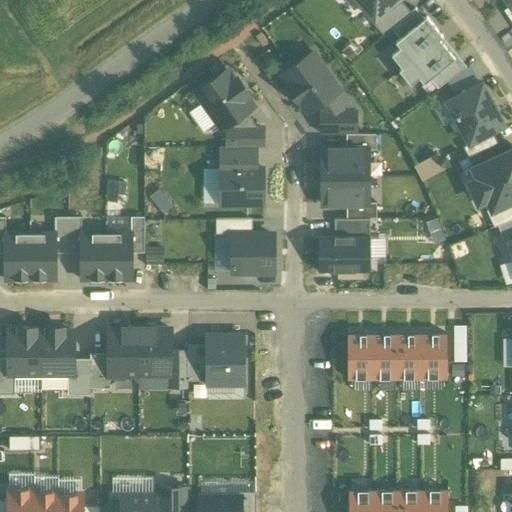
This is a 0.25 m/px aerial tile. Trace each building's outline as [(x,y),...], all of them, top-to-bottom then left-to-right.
[(356,0),(373,18),(374,19),(395,0),(356,0)] [(400,0),(395,0),(374,19),(373,18),(370,21),(384,36),(392,29),(411,11),(400,0)] [(424,18),(415,8),(411,11),(392,29),(399,38),(424,18)] [(442,36),(426,16),(424,18),(399,38),(395,41),(400,47),(391,54),(402,67),(439,39),(442,36)] [(454,57),(439,39),(402,67),(399,70),(411,84),(419,77),(423,83),(429,78),(454,57)] [(300,99),(308,111),(318,104),(331,95),(339,89),(313,52),(282,74),(291,86),(288,88),(297,101),(300,99)] [(446,81),(463,69),(454,57),(429,78),(437,88),(446,81)] [(477,85),(468,65),(463,69),(446,81),(453,93),(460,89),(462,93),(477,85)] [(227,70),(197,92),(222,127),(225,125),(246,111),(252,106),(245,96),(249,94),(237,78),(234,80),(227,70)] [(504,125),(482,82),(477,85),(462,93),(434,107),(443,125),(456,119),(469,143),(492,131),(504,125)] [(331,95),(318,104),(323,110),(323,111),(342,111),(331,95)] [(263,128),(257,128),(246,111),(225,125),(227,128),(227,146),(256,146),(263,146),(263,128)] [(356,134),(355,111),(342,111),(323,111),(321,111),(322,134),(346,134),(356,134)] [(492,131),(469,143),(463,146),(468,157),(497,142),(492,131)] [(256,168),(256,167),(256,146),(227,146),(220,146),(220,168),(256,168)] [(321,148),(322,176),(368,176),(368,149),(368,148),(346,148),(321,148)] [(492,207),(492,209),(511,199),(511,150),(473,168),(479,179),(471,183),(479,201),(487,197),(492,207)] [(221,203),(263,203),(263,167),(256,167),(256,168),(220,168),(221,203)] [(368,176),(322,176),(322,203),(346,203),(368,203),(368,202),(368,176)] [(494,227),(497,226),(511,219),(511,199),(492,209),(492,207),(486,210),(494,227)] [(68,216),(56,216),(56,234),(56,252),(68,252),(68,216)] [(81,216),(68,216),(68,252),(82,252),(81,233),(81,216)] [(130,216),(130,232),(130,252),(144,252),(144,216),(130,216)] [(216,233),(232,233),(252,233),(252,218),(216,218),(216,233)] [(509,241),(511,239),(511,219),(497,226),(505,244),(509,242),(509,241)] [(106,277),(130,277),(130,252),(130,232),(106,233),(106,277)] [(82,277),(106,277),(106,233),(81,233),(82,252),(82,277)] [(232,272),(232,233),(216,233),(214,233),(215,272),(232,272)] [(232,272),(270,272),(269,259),(274,258),(274,246),(270,246),(270,233),(252,233),(232,233),(232,272)] [(6,277),(31,276),(30,234),(5,234),(5,252),(6,277)] [(31,276),(56,276),(56,252),(56,234),(30,234),(31,276)] [(334,235),(318,236),(318,271),(370,271),(370,235),(334,235)] [(506,284),(511,282),(511,260),(499,265),(506,284)] [(41,373),(41,331),(35,331),(35,327),(19,327),(19,331),(8,331),(8,359),(9,373),(14,373),(41,373)] [(67,373),(73,373),(73,358),(73,331),(63,331),(63,327),(47,327),(47,331),(41,331),(41,373),(67,373)] [(139,375),(138,327),(122,327),(122,329),(108,329),(109,352),(109,375),(110,375),(139,375)] [(171,351),(171,329),(155,329),(155,327),(138,327),(139,375),(169,374),(171,374),(171,351)] [(350,333),(347,333),(348,378),(368,378),(368,333),(364,333),(364,338),(350,338),(350,333)] [(368,333),(368,378),(394,378),(393,334),(389,334),(389,338),(374,338),(374,333),(368,333)] [(393,334),(394,378),(417,378),(417,333),(412,333),(412,337),(399,337),(398,333),(393,334)] [(417,333),(417,378),(446,377),(446,333),(436,333),(436,337),(422,337),(422,333),(417,333)] [(208,384),(243,383),(242,334),(207,335),(207,344),(208,381),(208,384)] [(208,381),(207,344),(187,345),(187,381),(208,381)] [(171,374),(169,374),(169,387),(187,386),(187,381),(187,351),(171,351),(171,374)] [(109,375),(109,352),(90,352),(90,358),(90,388),(110,388),(110,375),(109,375)] [(0,394),(15,394),(14,373),(9,373),(8,359),(0,358),(0,394)] [(90,388),(90,358),(73,358),(73,373),(67,373),(67,389),(67,394),(90,394),(90,388)] [(67,373),(41,373),(41,389),(67,389),(67,373)] [(169,374),(139,375),(139,388),(169,388),(169,387),(169,374)] [(39,435),(9,436),(9,450),(40,449),(39,435)] [(112,475),(112,495),(152,495),(152,475),(112,475)] [(155,495),(156,495),(156,511),(187,511),(188,487),(155,487),(155,495)] [(377,511),(378,489),(348,489),(348,511),(377,511)] [(378,489),(377,511),(401,511),(401,489),(378,489)] [(401,489),(401,511),(425,511),(426,489),(401,489)] [(426,489),(425,511),(447,511),(448,489),(426,489)] [(8,511),(33,511),(35,493),(35,490),(8,490),(8,500),(8,511)] [(239,497),(241,497),(240,511),(255,511),(255,492),(239,491),(239,497)] [(58,492),(35,493),(33,511),(57,511),(59,495),(58,492)] [(59,495),(57,511),(82,511),(82,505),(82,495),(59,495)] [(152,495),(112,495),(112,511),(156,511),(156,495),(155,495),(152,495)] [(239,497),(200,497),(199,511),(240,511),(241,497),(239,497)] [(0,511),(8,511),(8,500),(0,499),(0,511)]
